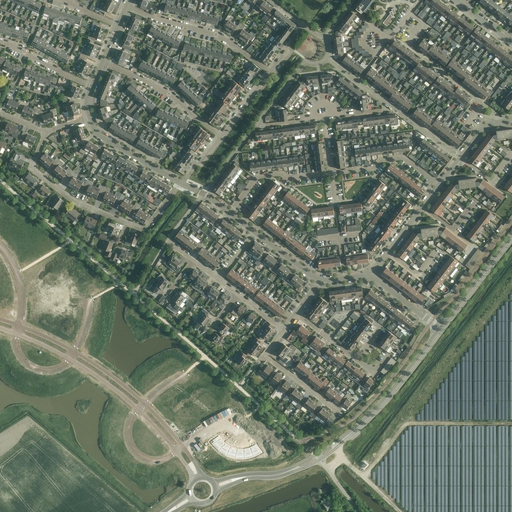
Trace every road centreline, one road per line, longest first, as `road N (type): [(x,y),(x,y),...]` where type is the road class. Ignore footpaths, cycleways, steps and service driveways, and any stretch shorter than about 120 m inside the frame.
road 1 (unclassified): [(314,455),(0,179)]
road 2 (residential): [(270,72),(212,33),(126,6)]
road 3 (secondary): [(339,442),(440,329)]
road 4 (residential): [(127,222),(74,201),(34,170),(46,131)]
road 5 (residential): [(221,137),(168,93),(102,61)]
road 6 (residential): [(331,173),(258,176),(229,212)]
road 7 (residential): [(438,185),(401,157),(331,173)]
